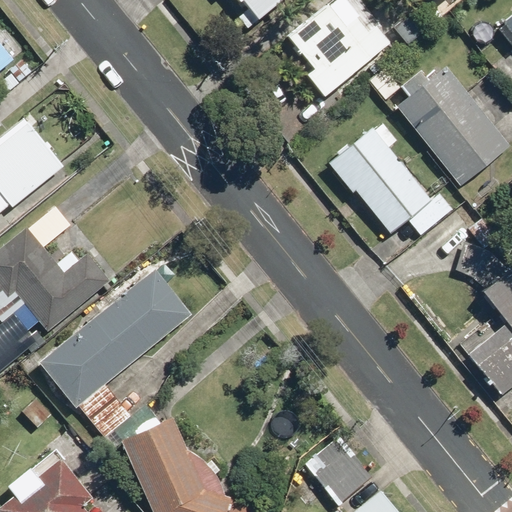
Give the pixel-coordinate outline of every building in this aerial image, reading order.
[(245,0),(259,18),(281,0),(245,0)] [(307,73),(324,94),(391,42),(377,25),(370,31),(358,16),(346,25),(341,18),(347,14),(335,0),(332,0),(289,34),(315,66),(307,73)] [(408,1),(388,17),(411,44),(430,28),(408,1)] [(408,96),(397,105),(461,186),(511,146),(447,64),(430,78),(422,69),(401,87),(408,96)] [(385,68),(370,80),(386,99),(401,87),(385,68)] [(398,138),(383,119),(330,162),(354,191),(355,190),(391,233),(409,219),(422,234),(453,209),(440,193),(432,199),(388,146),(398,138)] [(0,212),(11,204),(13,207),(65,165),(37,129),(31,121),(0,145),(0,212)] [(27,225),(0,247),(0,318),(3,321),(0,323),(0,377),(46,339),(34,325),(40,320),(49,331),(110,280),(89,252),(80,259),(73,251),(58,263),(44,246),(72,223),(56,205),(28,228),(27,225)] [(508,321),(469,352),(502,394),(511,386),(511,263),(498,254),(484,248),(465,239),(456,269),(472,275),(476,279),(484,287),(483,289),(508,321)] [(155,267),(40,361),(77,407),(194,313),(155,267)] [(133,417),(107,385),(82,406),(108,438),(133,417)] [(52,416),(37,398),(22,411),(38,428),(52,416)] [(174,416),(123,438),(153,511),(225,511),(231,496),(203,487),(174,416)] [(335,440),(305,463),(338,505),(374,476),(350,446),(344,451),(335,440)] [(16,494),(0,506),(0,510),(1,511),(90,511),(85,505),(94,498),(61,458),(38,476),(31,466),(8,485),(16,494)] [(401,511),(379,486),(347,511),(401,511)]
